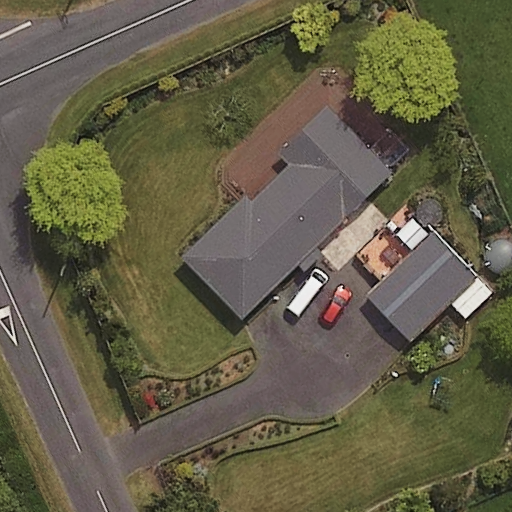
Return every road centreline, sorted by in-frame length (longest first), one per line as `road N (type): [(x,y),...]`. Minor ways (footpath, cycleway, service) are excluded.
road 1 (unclassified): [(106,511),(0,268)]
road 2 (tertiary): [(0,86),(192,0)]
